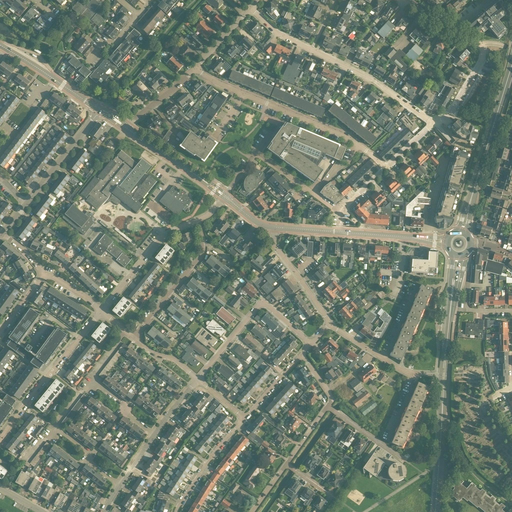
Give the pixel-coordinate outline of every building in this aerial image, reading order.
[(16,0),(10,8),(15,12),(22,4),(18,0),(16,0)] [(25,0),(25,1),(22,4),(15,12),(20,16),(27,8),(25,6),(28,4),(30,2),(28,0),(27,0),(25,0)] [(99,27),(105,20),(97,13),(96,14),(93,12),(100,4),(95,0),(91,0),(86,6),(84,5),(83,6),(78,2),(72,9),(80,16),(81,15),(92,24),(94,22),(99,27)] [(175,4),(169,0),(167,0),(166,1),(165,0),(163,0),(162,1),(164,3),(170,9),(172,10),(174,7),(173,6),(175,4)] [(204,0),(211,6),(213,4),(217,9),(223,3),(220,0),(204,0)] [(372,10),(375,12),(373,15),(375,16),(372,19),(374,21),(379,17),(376,15),(378,14),(383,5),(381,3),(381,2),(378,0),(377,1),(372,10)] [(434,7),(434,8),(438,2),(437,1),(437,0),(428,0),(427,2),(432,6),(431,6),(434,8),(434,7)] [(446,14),(461,2),(463,0),(458,0),(453,5),(451,3),(443,10),(446,14)] [(501,0),(494,0),(465,25),(470,31),(474,27),(478,33),(481,31),(483,33),(489,28),(498,40),(502,37),(500,35),(506,30),(498,21),(506,14),(503,3),(501,0)] [(308,9),(311,11),(322,16),(323,10),(317,7),(319,5),(312,1),(308,9)] [(340,5),(353,12),(355,8),(355,7),(357,4),(350,1),(349,4),(343,1),(340,5)] [(461,2),(446,14),(450,19),(456,13),(455,11),(460,7),(464,5),(461,2)] [(169,10),(170,9),(164,3),(162,6),(160,4),(157,6),(167,15),(170,12),(169,10)] [(277,17),(273,11),(276,8),(270,3),(265,9),(268,11),(266,13),(274,21),(277,17)] [(207,5),(203,9),(208,14),(212,10),(207,5)] [(351,17),(353,12),(340,5),(338,11),(344,14),(343,16),(349,20),(351,17)] [(117,15),(126,23),(130,19),(124,14),(128,10),(123,6),(119,11),(120,11),(117,15)] [(36,22),(42,15),(32,7),(23,18),(28,22),(31,18),(36,22)] [(386,21),(393,11),(392,10),(390,9),(387,7),(383,14),(382,14),(380,17),(386,21)] [(158,9),(154,14),(162,22),(167,16),(158,9)] [(311,11),(308,9),(304,17),(311,20),(312,17),(318,20),(322,16),(311,11)] [(224,21),(214,12),(212,15),(213,16),(210,19),(211,20),(209,22),(213,26),(215,24),(219,27),(224,21)] [(282,22),(284,23),(283,26),(290,30),(293,23),(289,21),(291,14),(287,12),(282,22)] [(158,26),(162,22),(154,14),(149,19),(158,26)] [(42,15),(36,22),(32,26),(38,31),(41,27),(46,31),(52,24),(42,15)] [(123,27),(126,23),(117,15),(113,19),(113,18),(111,20),(117,26),(119,24),(123,27)] [(335,16),(332,21),(342,26),(343,23),(347,24),(349,20),(343,16),(341,19),(335,16)] [(399,22),(396,21),(393,25),(388,21),(378,31),(377,33),(383,39),(396,25),(400,28),(402,25),(405,28),(409,22),(402,17),(399,22)] [(158,26),(149,19),(145,24),(154,31),(158,26)] [(108,30),(115,36),(119,32),(115,28),(117,26),(111,20),(109,23),(112,26),(108,30)] [(214,32),(203,21),(196,28),(207,39),(214,32)] [(298,35),(303,38),(308,28),(303,26),(304,22),(301,21),(298,28),(301,29),(298,35)] [(342,26),(332,21),(330,26),(336,29),(335,32),(342,35),(343,32),(340,31),(342,26)] [(264,32),(260,28),(261,27),(257,23),(256,24),(254,22),(249,27),(251,30),(249,31),(253,35),(254,33),(256,35),(259,32),(262,34),(264,32)] [(149,36),(154,31),(145,24),(141,29),(149,36)] [(308,28),(303,38),(308,40),(311,34),(314,35),(317,29),(312,26),(310,29),(308,28)] [(415,41),(423,33),(417,27),(409,36),(415,41)] [(125,39),(135,48),(136,49),(140,44),(136,40),(140,35),(133,29),(125,39)] [(112,39),(115,36),(108,30),(107,32),(106,31),(104,33),(102,31),(100,33),(106,38),(108,36),(112,39)] [(321,47),(326,50),(331,39),(326,37),(327,34),(324,32),(321,39),(324,40),(321,47)] [(379,39),(371,32),(365,39),(369,42),(371,39),(375,43),(379,39)] [(424,45),(420,49),(423,51),(430,43),(427,40),(429,38),(423,33),(415,41),(418,44),(420,41),(424,45)] [(186,37),(184,40),(189,45),(192,43),(198,48),(199,47),(199,48),(203,45),(202,44),(203,43),(194,35),(190,40),(186,37)] [(81,36),(77,41),(85,49),(89,44),(84,39),(81,37),(81,36)] [(272,39),(269,36),(264,42),(266,45),(272,39)] [(181,37),(178,40),(183,46),(186,42),(181,37)] [(339,47),(343,42),(344,40),(338,37),(337,39),(336,38),(333,41),(331,39),(326,50),(331,52),(333,47),(334,47),(335,46),(338,47),(339,47)] [(347,37),(344,40),(343,42),(347,45),(351,40),(347,37)] [(135,48),(125,39),(123,42),(121,44),(130,52),(131,50),(132,51),(135,48)] [(433,52),(435,54),(438,55),(441,50),(442,50),(446,43),(439,39),(435,46),(436,47),(433,52)] [(244,45),(243,45),(249,51),(250,49),(252,52),(256,48),(253,45),(255,44),(251,41),(251,42),(249,40),(246,42),(245,42),(244,44),(244,45)] [(85,49),(77,41),(72,46),(81,54),(85,49)] [(130,52),(121,44),(119,46),(117,49),(127,58),(129,55),(128,53),(130,52)] [(423,51),(420,49),(415,44),(411,49),(419,56),(423,51)] [(193,52),(185,45),(178,53),(184,59),(189,54),(190,55),(193,52)] [(226,52),(230,56),(232,58),(237,53),(239,51),(237,49),(233,45),(226,52)] [(267,45),(265,48),(263,49),(268,54),(273,49),(267,45)] [(280,54),(284,48),(277,45),(274,51),(280,54)] [(347,55),(350,48),(346,46),(344,50),(341,48),(338,53),(346,57),(347,57),(348,55),(347,55)] [(458,57),(462,61),(469,54),(462,47),(455,54),(451,51),(447,55),(450,58),(451,56),(456,60),(458,57)] [(246,53),(246,52),(242,49),(242,48),(239,51),(237,53),(242,57),(246,53)] [(290,51),(284,48),(280,54),(279,57),(279,56),(276,62),(279,64),(282,59),(287,61),(289,58),(287,57),(290,51)] [(384,54),(390,59),(396,53),(390,48),(384,54)] [(117,49),(112,54),(121,61),(122,59),(124,61),(127,58),(117,49)] [(361,64),(364,57),(366,53),(359,49),(353,61),(361,64)] [(389,60),(400,71),(403,73),(408,68),(407,67),(400,61),(404,57),(397,51),(396,53),(390,59),(389,60)] [(112,54),(108,59),(117,67),(118,67),(121,64),(119,63),(121,61),(112,54)] [(71,74),(75,70),(81,63),(71,55),(65,61),(70,66),(66,70),(71,74)] [(297,77),(300,71),(297,70),(303,58),(297,55),(289,70),(292,71),(290,75),(284,72),(281,79),(293,85),(297,77)] [(183,66),(172,56),(166,63),(176,73),(183,66)] [(367,58),(364,57),(361,64),(368,68),(371,62),(368,61),(370,57),(367,56),(367,58)] [(412,62),(405,56),(401,61),(407,67),(412,62)] [(463,62),(462,61),(458,57),(456,60),(454,62),(452,64),(455,67),(460,68),(462,66),(460,65),(463,62)] [(98,67),(105,73),(109,69),(113,72),(117,67),(108,59),(106,58),(98,67)] [(227,72),(231,67),(225,61),(222,64),(219,61),(212,68),(214,70),(215,71),(218,73),(222,70),(219,68),(221,66),(227,72)] [(304,72),(307,74),(308,74),(309,71),(311,72),(315,64),(309,61),(304,72)] [(81,63),(75,70),(80,74),(74,80),(79,85),(91,72),(81,63)] [(390,70),(392,71),(392,72),(390,75),(387,79),(388,80),(387,81),(393,86),(396,82),(395,82),(397,79),(393,77),(396,74),(394,73),(397,68),(394,65),(390,70)] [(8,66),(3,73),(6,75),(5,78),(7,79),(9,77),(14,70),(8,66)] [(109,77),(105,73),(98,67),(89,77),(96,83),(100,78),(105,82),(109,77)] [(374,71),(383,76),(386,72),(377,67),(374,71)] [(153,79),(159,85),(164,80),(160,76),(162,74),(157,68),(153,71),(157,75),(153,79)] [(319,83),(322,78),(327,80),(328,78),(331,72),(324,68),(321,74),(318,72),(314,80),(317,82),(319,83)] [(460,73),(455,70),(449,81),(457,86),(461,80),(457,78),(460,73)] [(234,82),(237,73),(232,71),(229,79),(229,80),(234,82)] [(328,78),(327,80),(322,89),(327,92),(331,85),(329,84),(331,79),(335,81),(338,75),(331,72),(328,78)] [(239,83),(242,75),(237,73),(234,82),(238,83),(239,83)] [(20,84),(24,78),(19,74),(16,77),(14,75),(9,81),(12,84),(14,80),(20,84)] [(159,85),(153,79),(149,83),(141,75),(138,78),(148,88),(150,86),(154,90),(159,85)] [(244,86),(247,77),(242,75),(239,83),(239,84),(244,86)] [(249,88),(252,79),(247,77),(244,86),(248,88),(248,87),(249,88)] [(30,82),(24,78),(20,84),(25,88),(22,91),(25,93),(30,87),(27,85),(30,82)] [(252,79),(249,88),(254,90),(257,81),(252,79)] [(407,93),(411,87),(414,82),(412,80),(410,82),(406,83),(401,90),(407,93)] [(151,93),(139,81),(132,88),(143,100),(151,93)] [(205,91),(207,87),(203,85),(202,86),(201,84),(202,83),(200,81),(199,82),(198,82),(197,82),(195,83),(196,84),(192,88),(196,92),(198,90),(202,94),(205,91)] [(259,92),(262,83),(257,81),(254,90),(258,92),(259,92)] [(347,90),(346,92),(353,99),(357,95),(352,91),(353,89),(357,90),(358,91),(361,85),(356,82),(356,84),(352,82),(349,87),(350,87),(348,90),(347,90)] [(444,96),(449,99),(454,90),(449,88),(450,85),(444,82),(441,88),(444,90),(442,95),(444,96)] [(264,94),(267,85),(262,83),(259,92),(264,94)] [(267,85),(264,94),(268,96),(269,96),(272,87),(267,85)] [(425,89),(421,86),(416,93),(420,96),(425,89)] [(411,87),(407,93),(408,95),(407,96),(412,99),(415,95),(414,94),(416,91),(411,87)] [(271,97),(276,99),(279,90),(274,88),(271,97)] [(429,100),(431,96),(427,94),(430,90),(427,88),(422,95),(424,97),(420,103),(422,104),(421,105),(422,106),(424,108),(425,107),(430,100),(429,100)] [(280,101),(281,101),(284,92),(279,90),(276,99),(280,101)] [(217,92),(213,97),(223,104),(226,100),(226,99),(217,92)] [(281,102),(286,103),(289,95),(284,92),(281,101),(281,102)] [(374,103),(378,98),(372,92),(367,97),(371,101),(369,103),(372,105),(374,103)] [(55,104),(60,97),(54,93),(51,97),(49,95),(40,107),(43,109),(49,100),(55,104)] [(177,100),(181,105),(180,105),(182,107),(186,104),(184,102),(186,100),(189,104),(194,100),(189,94),(187,96),(185,94),(177,100)] [(326,94),(323,100),(326,101),(327,102),(331,98),(326,94)] [(290,105),(291,105),(294,97),(289,95),(286,103),(290,105)] [(14,107),(18,102),(19,100),(13,96),(12,97),(8,102),(14,107)] [(449,99),(444,96),(441,101),(439,100),(435,98),(431,104),(437,108),(439,105),(444,108),(449,99)] [(60,97),(55,104),(60,108),(56,113),(53,117),(56,119),(59,115),(64,108),(62,106),(65,101),(60,97)] [(223,104),(213,97),(215,98),(212,102),(210,101),(220,108),(220,107),(220,108),(223,104)] [(291,106),(296,108),(299,99),(294,97),(291,105),(291,106)] [(121,109),(122,108),(123,108),(125,106),(117,99),(115,101),(116,102),(114,104),(121,109)] [(300,109),(301,109),(304,101),(299,99),(296,108),(300,109)] [(219,108),(220,108),(210,101),(207,106),(217,113),(220,109),(219,108)] [(301,110),(306,112),(309,103),(304,101),(301,109),(301,110)] [(11,112),(14,107),(8,102),(4,107),(11,112)] [(168,114),(171,117),(174,114),(172,111),(177,108),(173,103),(165,110),(167,112),(166,113),(167,114),(168,114)] [(310,113),(311,114),(314,105),(309,103),(306,112),(310,114),(310,113)] [(332,115),(338,108),(334,104),(328,111),(329,112),(332,115)] [(386,114),(391,109),(385,104),(381,109),(384,112),(376,121),(378,124),(382,120),(382,119),(386,114)] [(66,111),(71,115),(76,109),(70,105),(67,110),(64,108),(59,115),(61,118),(66,111)] [(311,114),(316,116),(319,107),(314,105),(311,114)] [(209,107),(206,111),(213,117),(214,116),(217,113),(207,106),(209,107)] [(11,112),(4,107),(1,112),(7,117),(11,112)] [(319,107),(316,116),(320,118),(321,118),(324,109),(319,107)] [(365,113),(368,115),(370,114),(374,109),(371,107),(367,111),(365,113)] [(35,113),(41,118),(45,113),(39,108),(35,113)] [(337,118),(343,111),(338,108),(332,115),(336,118),(337,118)] [(76,109),(71,115),(69,118),(77,124),(82,118),(79,116),(81,113),(76,109)] [(386,114),(382,119),(385,121),(389,116),(392,119),(396,114),(391,109),(386,114)] [(213,117),(206,111),(204,110),(201,114),(203,116),(210,121),(213,117)] [(341,122),(347,114),(343,111),(337,118),(337,119),(341,122)] [(35,113),(31,118),(37,123),(41,118),(35,113)] [(345,125),(351,118),(347,114),(341,122),(344,125),(345,125)] [(411,132),(417,127),(413,122),(412,123),(405,115),(404,117),(402,115),(398,119),(407,128),(411,132)] [(148,122),(146,125),(149,130),(152,128),(158,125),(157,124),(161,121),(158,116),(154,119),(153,118),(148,122)] [(210,121),(203,116),(200,120),(198,119),(207,126),(208,125),(210,121)] [(27,123),(34,128),(37,123),(31,118),(27,123)] [(180,122),(182,124),(181,125),(189,130),(193,126),(183,118),(180,122)] [(349,129),(355,121),(351,118),(345,125),(345,126),(349,129)] [(207,126),(198,119),(194,123),(204,130),(207,126)] [(353,132),(359,125),(355,121),(349,129),(353,132),(353,131),(353,132)] [(447,228),(447,226),(449,226),(450,224),(452,222),(452,219),(451,219),(452,216),(455,216),(475,142),(474,142),(475,140),(476,140),(477,137),(477,134),(477,132),(473,130),(474,128),(469,127),(470,126),(470,125),(469,124),(468,124),(467,125),(467,126),(466,125),(467,125),(464,122),(462,124),(459,121),(457,122),(454,123),(453,125),(451,123),(444,130),(455,141),(451,145),(454,148),(453,151),(454,152),(437,214),(435,214),(436,217),(435,217),(435,220),(436,223),(437,223),(437,226),(438,226),(438,228),(447,228)] [(395,125),(390,122),(384,129),(389,133),(395,125)] [(27,123),(23,128),(30,133),(34,128),(27,123)] [(285,123),(282,127),(266,149),(314,183),(323,171),(317,166),(325,155),(340,161),(346,148),(291,125),(285,123)] [(97,139),(100,136),(105,129),(98,124),(94,129),(90,134),(93,136),(92,138),(93,139),(91,141),(88,145),(90,146),(87,150),(100,160),(106,153),(96,145),(99,141),(97,139)] [(357,135),(364,128),(359,125),(353,132),(354,132),(357,135)] [(400,131),(408,140),(412,136),(403,126),(401,128),(402,129),(400,131)] [(20,133),(26,138),(30,133),(23,128),(20,133)] [(362,139),(368,131),(364,128),(357,135),(361,138),(362,139)] [(164,137),(154,130),(151,134),(161,141),(164,137)] [(408,140),(400,131),(399,130),(397,132),(398,133),(395,135),(404,144),(408,140)] [(60,134),(58,137),(63,141),(67,136),(60,131),(58,133),(60,134)] [(368,131),(362,139),(366,142),(372,135),(368,131)] [(203,138),(202,139),(198,136),(197,138),(190,132),(180,147),(194,157),(195,156),(204,162),(216,144),(205,135),(203,138)] [(20,133),(16,138),(22,143),(26,138),(20,133)] [(404,144),(395,135),(394,134),(392,136),(393,137),(391,140),(399,148),(404,144)] [(372,135),(366,142),(370,145),(370,146),(376,138),(372,135)] [(63,141),(58,137),(54,141),(60,146),(63,141)] [(441,142),(437,137),(425,148),(431,154),(436,148),(435,147),(441,142)] [(12,143),(18,148),(22,143),(16,138),(12,143)] [(399,148),(391,140),(390,138),(388,140),(391,143),(388,145),(395,153),(399,148)] [(54,141),(50,146),(56,151),(60,146),(54,141)] [(12,143),(8,148),(15,153),(18,148),(12,143)] [(395,153),(388,145),(385,143),(383,144),(386,147),(384,150),(391,157),(395,153)] [(56,151),(50,146),(46,151),(52,156),(56,151)] [(391,157),(384,150),(381,147),(379,149),(382,152),(378,155),(385,162),(391,157)] [(4,153),(11,158),(15,153),(8,148),(4,153)] [(82,149),(79,153),(85,158),(89,154),(82,149)] [(509,151),(506,150),(502,149),(499,159),(508,161),(511,162),(511,161),(508,160),(510,153),(509,153),(509,151)] [(422,150),(420,151),(419,151),(416,153),(424,162),(428,158),(425,154),(425,153),(422,150)] [(46,151),(42,156),(48,161),(52,156),(46,151)] [(97,210),(107,198),(117,206),(121,201),(137,213),(136,214),(137,214),(142,207),(141,206),(145,200),(143,198),(156,182),(149,176),(133,195),(129,192),(149,167),(141,160),(138,165),(121,151),(113,161),(111,160),(97,177),(98,178),(97,179),(95,177),(80,194),(87,199),(86,201),(97,210)] [(4,153),(1,158),(7,163),(11,158),(4,153)] [(79,153),(75,158),(82,163),(85,158),(79,153)] [(427,165),(424,162),(416,153),(413,156),(419,162),(417,163),(420,165),(417,168),(423,175),(424,175),(427,172),(421,165),(422,164),(425,167),(427,165)] [(48,161),(42,156),(39,161),(44,165),(48,161)] [(439,164),(438,163),(432,156),(429,159),(436,166),(439,164)] [(75,158),(72,162),(78,167),(82,163),(75,158)] [(37,163),(35,166),(41,170),(44,165),(39,161),(38,161),(37,160),(35,162),(37,163)] [(368,169),(372,172),(376,168),(369,161),(365,164),(367,167),(368,166),(369,168),(368,169)] [(78,167),(72,162),(68,166),(75,172),(78,167)] [(364,173),(367,176),(372,172),(368,169),(369,168),(368,166),(367,167),(365,164),(361,168),(363,170),(365,172),(364,173)] [(423,175),(417,168),(414,171),(412,168),(410,170),(405,164),(402,167),(410,175),(413,173),(415,175),(416,174),(420,177),(423,175)] [(31,170),(37,175),(41,170),(35,166),(31,170)] [(412,177),(410,175),(402,167),(399,170),(404,175),(403,176),(407,181),(412,177)] [(250,175),(249,175),(248,176),(246,177),(245,179),(245,180),(244,181),(244,182),(244,183),(244,185),(239,192),(246,196),(254,188),(255,189),(260,184),(259,184),(267,176),(256,168),(251,175),(250,175)] [(360,177),(363,181),(367,176),(364,173),(365,172),(363,170),(361,168),(357,173),(359,175),(360,176),(360,177)] [(33,180),(27,175),(24,173),(25,173),(20,169),(18,172),(25,178),(23,180),(26,182),(24,185),(27,187),(33,180)] [(31,170),(27,175),(33,180),(37,175),(31,170)] [(64,172),(60,177),(67,182),(68,181),(74,186),(77,183),(70,178),(64,172)] [(268,180),(272,184),(279,177),(275,173),(268,180)] [(358,185),(363,181),(360,177),(360,176),(359,175),(357,173),(352,177),(354,179),(355,179),(356,180),(355,181),(358,185)] [(511,177),(505,175),(503,180),(506,180),(506,183),(511,184),(511,177)] [(60,177),(57,181),(64,186),(67,182),(60,177)] [(283,181),(279,177),(272,184),(276,188),(283,181)] [(354,189),(358,185),(355,181),(356,180),(355,179),(354,179),(352,177),(347,182),(354,189)] [(391,178),(388,181),(397,190),(399,187),(398,187),(400,185),(397,182),(396,183),(391,178)] [(57,181),(53,186),(60,191),(64,186),(57,181)] [(276,188),(280,192),(287,185),(283,181),(276,188)] [(389,190),(391,193),(393,191),(394,192),(397,190),(388,181),(385,183),(390,189),(389,190)] [(335,204),(343,197),(338,191),(330,183),(326,185),(324,187),(320,193),(335,204)] [(346,184),(342,187),(347,193),(351,189),(346,184)] [(280,192),(284,196),(291,189),(287,185),(280,192)] [(60,191),(53,186),(50,190),(57,195),(60,191)] [(177,216),(183,210),(185,211),(186,210),(188,207),(190,204),(191,201),(190,200),(184,195),(185,194),(183,193),(182,194),(173,186),(167,193),(159,202),(167,208),(166,209),(170,211),(177,216)] [(347,193),(342,187),(338,191),(343,197),(347,193)] [(424,190),(410,202),(406,206),(406,211),(412,211),(412,208),(418,204),(430,205),(430,199),(424,197),(425,190),(424,190)] [(381,202),(385,198),(386,198),(385,198),(388,196),(384,191),(380,195),(376,191),(373,194),(381,202)] [(491,197),(501,200),(508,202),(509,199),(502,197),(502,195),(492,193),(490,192),(488,196),(491,197)] [(388,196),(393,200),(393,201),(397,198),(391,193),(388,196)] [(377,206),(381,202),(373,194),(370,197),(376,202),(374,203),(377,206)] [(46,195),(43,199),(49,205),(53,200),(46,195)] [(257,207),(264,201),(259,196),(253,202),(257,207)] [(372,204),(365,197),(352,210),(352,212),(357,216),(359,216),(360,217),(366,212),(363,209),(365,207),(366,209),(372,204)] [(2,206),(8,211),(12,206),(6,202),(1,198),(0,198),(0,200),(4,204),(2,206)] [(43,199),(39,204),(46,209),(49,205),(43,199)] [(507,204),(508,202),(501,200),(499,207),(507,209),(509,204),(507,204)] [(264,201),(257,207),(261,212),(268,206),(264,201)] [(313,203),(312,204),(314,206),(322,215),(326,212),(317,203),(316,204),(315,202),(314,203),(313,203)] [(68,222),(84,235),(97,220),(95,218),(87,211),(85,215),(76,207),(77,205),(74,203),(72,204),(71,206),(64,214),(65,215),(62,218),(68,222)] [(293,204),(290,204),(285,203),(285,212),(285,217),(292,218),(293,213),(293,211),(293,204)] [(39,204),(36,208),(43,213),(46,209),(39,204)] [(314,206),(312,204),(310,206),(312,208),(309,211),(311,211),(319,218),(322,215),(314,206)] [(367,211),(366,212),(360,217),(360,218),(359,219),(362,223),(362,222),(363,223),(370,216),(370,215),(371,215),(374,207),(372,206),(367,211)] [(495,214),(497,214),(504,216),(505,214),(506,215),(507,210),(497,207),(494,206),(494,208),(496,208),(495,214)] [(370,216),(363,223),(365,225),(367,225),(373,226),(373,224),(374,224),(374,220),(375,209),(375,208),(374,207),(371,215),(370,215),(370,216)] [(43,213),(36,208),(33,213),(34,214),(32,216),(38,221),(40,222),(42,220),(39,218),(43,213)] [(381,215),(380,224),(382,224),(383,225),(384,226),(385,226),(386,226),(387,225),(388,225),(388,223),(390,223),(391,209),(381,208),(381,215)] [(317,220),(319,218),(311,211),(309,211),(308,211),(307,219),(317,220)] [(399,226),(402,226),(403,218),(402,218),(403,213),(393,213),(392,217),(396,217),(395,225),(396,225),(397,226),(398,226),(399,226)] [(504,216),(497,214),(495,221),(503,223),(505,219),(503,218),(504,216)] [(29,217),(25,222),(32,227),(36,223),(29,217)] [(219,226),(215,223),(211,229),(217,234),(220,230),(223,233),(228,226),(223,221),(219,226)] [(25,222),(22,226),(29,231),(32,227),(25,222)] [(493,229),(500,231),(501,229),(502,229),(503,224),(495,222),(493,229)] [(19,231),(25,236),(29,231),(22,226),(19,231)] [(224,243),(223,242),(225,240),(226,241),(230,237),(234,240),(239,235),(233,230),(229,234),(227,232),(223,238),(219,242),(218,243),(222,246),(224,243)] [(491,233),(482,230),(481,234),(478,233),(477,236),(480,237),(480,235),(489,238),(488,239),(491,240),(492,236),(491,236),(491,233)] [(27,237),(25,236),(19,231),(15,235),(22,240),(23,238),(25,240),(27,237)] [(192,240),(189,233),(181,236),(184,243),(192,240)] [(105,234),(98,243),(93,249),(101,256),(106,250),(117,259),(116,260),(125,268),(132,259),(112,243),(113,241),(105,234)] [(30,248),(37,251),(41,242),(34,239),(30,248)] [(243,246),(239,243),(234,249),(240,254),(243,250),(246,252),(252,245),(247,241),(243,246)] [(302,244),(300,241),(289,250),(297,259),(304,254),(305,255),(307,255),(306,258),(312,258),(313,242),(307,242),(307,244),(302,244)] [(6,252),(10,247),(4,242),(0,246),(0,251),(0,252),(0,253),(3,255),(6,252)] [(41,242),(37,251),(43,253),(46,248),(47,245),(41,242)] [(319,256),(319,253),(324,253),(324,243),(317,243),(317,249),(314,249),(313,255),(319,256)] [(330,254),(334,254),(334,257),(340,257),(340,250),(337,250),(337,244),(330,244),(330,254)] [(351,250),(351,245),(343,244),(343,249),(342,254),(351,255),(351,251),(351,250)] [(367,263),(368,253),(365,253),(365,246),(358,245),(357,254),(358,254),(358,257),(364,258),(363,262),(367,263)] [(171,259),(169,258),(173,252),(166,246),(161,253),(168,258),(170,260),(171,259)] [(15,251),(10,247),(6,252),(11,256),(15,251)] [(53,250),(46,248),(43,253),(50,256),(53,250)] [(54,255),(60,260),(64,256),(65,254),(59,249),(54,255)] [(422,258),(421,259),(420,259),(419,258),(414,258),(411,258),(410,260),(410,266),(410,273),(419,274),(419,275),(422,275),(437,276),(437,268),(436,268),(438,251),(436,251),(436,250),(429,249),(429,251),(426,251),(425,255),(424,256),(423,256),(422,256),(422,257),(422,258)] [(485,272),(485,271),(487,262),(488,260),(489,252),(478,250),(478,251),(477,250),(477,252),(476,255),(477,255),(477,265),(472,265),(472,271),(471,283),(483,284),(484,272),(485,272)] [(21,256),(15,251),(11,256),(17,261),(20,259),(21,259),(20,257),(21,256)] [(168,258),(161,253),(156,259),(163,265),(168,258)] [(501,276),(503,269),(504,265),(501,264),(504,255),(495,253),(493,261),(488,260),(487,262),(485,271),(501,276)] [(64,256),(60,260),(67,265),(70,261),(64,256)] [(218,261),(220,258),(217,256),(215,259),(212,256),(206,263),(212,268),(218,261)] [(252,259),(249,263),(260,273),(263,269),(264,270),(274,261),(270,257),(266,261),(260,256),(255,262),(252,259)] [(24,266),(20,259),(17,261),(15,263),(19,269),(24,266)] [(511,271),(511,269),(511,260),(511,262),(508,260),(504,265),(503,269),(506,270),(508,268),(511,271)] [(222,264),(218,261),(212,268),(219,273),(224,266),(226,264),(224,261),(222,264)] [(324,266),(322,263),(315,270),(317,272),(312,276),(317,282),(325,276),(322,273),(323,272),(323,269),(322,268),(324,266)] [(69,268),(74,273),(78,269),(73,264),(69,268)] [(155,264),(151,270),(156,274),(160,268),(155,264)] [(261,279),(263,281),(265,279),(267,282),(261,288),(267,295),(274,289),(272,286),(284,274),(286,272),(279,264),(277,266),(276,266),(263,277),(261,279)] [(19,269),(22,275),(27,272),(28,272),(24,266),(19,269)] [(224,266),(219,273),(225,278),(232,269),(230,267),(228,269),(224,266)] [(74,273),(79,278),(83,273),(78,269),(74,273)] [(156,274),(151,270),(146,275),(151,279),(156,274)] [(243,278),(247,275),(243,270),(239,273),(243,278)] [(29,275),(27,272),(22,275),(21,276),(24,282),(27,281),(32,279),(30,275),(29,275)] [(83,273),(79,278),(84,283),(89,278),(90,277),(85,272),(83,273)] [(142,281),(148,285),(150,283),(149,282),(151,279),(146,275),(142,281)] [(89,279),(89,278),(84,283),(89,288),(94,283),(95,282),(90,277),(89,279)] [(199,284),(201,282),(198,279),(196,282),(193,279),(189,283),(187,281),(178,292),(181,295),(188,286),(193,291),(199,284)] [(289,298),(294,294),(293,292),(296,290),(288,280),(271,294),(277,302),(285,295),(284,294),(287,291),(290,295),(288,296),(289,298)] [(322,292),(326,297),(341,284),(338,280),(329,287),(328,286),(322,292)] [(22,288),(13,281),(9,284),(19,291),(22,288)] [(142,290),(147,285),(148,285),(142,281),(137,286),(142,290)] [(341,284),(326,297),(330,302),(337,296),(336,295),(339,292),(342,290),(347,285),(344,281),(341,284)] [(89,288),(95,293),(99,288),(94,283),(89,288)] [(252,287),(247,283),(242,290),(252,298),(257,292),(251,288),(252,287)] [(202,287),(199,284),(193,291),(199,296),(205,289),(207,287),(205,284),(202,287)] [(417,293),(428,298),(432,289),(421,284),(417,293)] [(133,291),(138,295),(142,290),(137,286),(133,291)] [(234,290),(229,286),(225,290),(231,294),(234,290)] [(7,292),(15,297),(18,293),(10,287),(7,292)] [(44,295),(45,295),(48,291),(41,287),(39,292),(44,295)] [(48,291),(45,295),(45,297),(44,296),(43,299),(46,301),(48,298),(49,300),(55,291),(50,288),(48,291)] [(104,293),(99,288),(95,293),(100,298),(104,293)] [(339,294),(343,299),(350,293),(346,288),(339,294)] [(209,292),(205,289),(199,296),(203,299),(202,299),(206,302),(207,300),(210,296),(212,298),(215,293),(211,290),(209,292)] [(478,301),(480,301),(482,301),(482,293),(481,293),(482,290),(482,289),(476,289),(476,291),(474,291),(474,299),(473,299),(472,303),(473,303),(478,303),(478,301)] [(39,302),(44,295),(39,292),(38,291),(31,301),(41,308),(43,304),(39,302)] [(55,291),(49,300),(54,303),(59,294),(55,291)] [(133,301),(138,295),(133,291),(128,297),(133,301)] [(4,296),(12,302),(15,297),(7,292),(4,296)] [(387,292),(380,298),(382,300),(391,292),(387,292)] [(410,308),(421,313),(428,298),(417,293),(410,308)] [(59,294),(54,303),(52,306),(56,309),(58,305),(64,297),(59,294)] [(243,299),(238,294),(230,304),(236,308),(240,303),(245,307),(248,303),(243,299)] [(292,299),(295,304),(302,300),(298,295),(296,296),(294,294),(289,298),(283,302),(285,304),(292,299)] [(1,300),(9,306),(12,302),(4,296),(1,300)] [(68,300),(64,297),(58,305),(63,308),(68,300)] [(358,297),(349,304),(348,303),(339,311),(343,316),(361,301),(358,297)] [(113,311),(115,313),(120,317),(131,304),(124,298),(113,311)] [(223,308),(225,305),(225,304),(217,298),(215,301),(223,308)] [(179,308),(181,306),(181,305),(183,303),(179,299),(177,302),(178,303),(176,306),(173,303),(167,310),(170,312),(168,314),(171,317),(173,315),(179,308)] [(9,306),(1,300),(0,300),(0,306),(5,311),(9,306)] [(63,308),(68,311),(73,303),(68,300),(63,308)] [(295,304),(299,309),(305,305),(302,300),(295,304)] [(360,309),(365,305),(361,301),(343,316),(347,321),(354,316),(353,315),(356,312),(358,310),(359,309),(360,309)] [(78,306),(73,303),(68,311),(72,314),(78,306)] [(299,309),(302,314),(308,310),(305,305),(299,309)] [(72,314),(77,317),(82,308),(78,306),(72,314)] [(19,343),(39,315),(30,308),(30,309),(8,338),(11,340),(7,346),(39,370),(43,364),(45,365),(66,336),(66,335),(57,328),(37,356),(30,351),(32,348),(28,345),(26,348),(19,343)] [(88,312),(82,308),(77,317),(81,320),(85,315),(87,316),(88,312)] [(183,311),(179,308),(173,315),(180,320),(185,313),(188,311),(185,308),(183,311)] [(235,319),(222,308),(216,314),(225,321),(226,320),(231,324),(235,319)] [(403,324),(415,329),(421,313),(410,308),(403,324)] [(302,314),(299,316),(301,319),(302,321),(305,319),(306,319),(312,315),(308,310),(302,314)] [(365,336),(369,330),(371,328),(368,325),(375,316),(369,311),(364,316),(367,318),(362,324),(364,326),(360,332),(365,336)] [(369,330),(365,336),(369,341),(370,340),(375,334),(379,338),(391,318),(384,311),(379,317),(384,322),(380,329),(377,327),(373,332),(369,330)] [(185,313),(180,320),(186,325),(194,316),(191,314),(189,316),(185,313)] [(273,330),(279,324),(267,314),(262,319),(267,323),(266,324),(273,330)] [(483,330),(484,330),(484,320),(478,319),(478,324),(466,323),(465,335),(478,336),(478,338),(482,339),(483,330)] [(212,320),(210,322),(209,322),(207,322),(206,323),(206,325),(207,326),(206,328),(213,334),(214,331),(220,336),(221,336),(222,336),(224,333),(223,333),(225,331),(212,320)] [(499,329),(508,329),(508,323),(495,323),(495,321),(490,321),(490,320),(487,320),(487,328),(490,328),(490,326),(499,326),(499,329)] [(110,330),(103,324),(92,337),(99,343),(110,330)] [(396,340),(408,345),(415,329),(403,324),(396,340)] [(267,334),(265,332),(256,325),(251,331),(262,340),(266,335),(267,334)] [(273,330),(270,333),(276,338),(284,329),(280,326),(275,331),(273,330)] [(159,332),(160,332),(162,330),(159,327),(157,330),(153,327),(148,334),(154,339),(159,332)] [(216,341),(201,328),(194,337),(196,339),(205,346),(208,342),(213,345),(216,341)] [(266,335),(268,336),(267,336),(273,341),(276,338),(270,333),(266,330),(265,332),(267,334),(266,335)] [(163,335),(160,332),(159,332),(154,339),(160,344),(166,337),(168,335),(165,332),(163,335)] [(259,344),(248,335),(243,340),(246,343),(254,350),(259,344)] [(291,339),(287,344),(292,349),(297,344),(294,342),(296,340),(291,336),(289,338),(291,339)] [(169,340),(166,337),(160,344),(167,349),(174,340),(171,338),(169,340)] [(330,339),(326,344),(320,349),(323,353),(327,349),(327,348),(329,346),(331,348),(329,351),(332,354),(338,347),(330,339)] [(408,345),(396,340),(389,356),(401,361),(408,345)] [(184,345),(187,347),(192,352),(194,349),(203,357),(208,351),(195,341),(191,346),(189,345),(186,342),(184,345)] [(285,342),(281,347),(288,353),(292,349),(287,344),(285,342)] [(86,348),(91,352),(96,347),(91,343),(86,348)] [(256,361),(259,358),(253,354),(249,349),(247,351),(239,345),(234,350),(246,360),(250,356),(256,361)] [(190,354),(192,352),(187,347),(185,350),(187,352),(182,359),(187,363),(188,361),(192,365),(193,364),(196,366),(199,362),(190,354)] [(281,347),(277,351),(284,357),(288,353),(281,347)] [(5,348),(1,353),(9,359),(13,354),(5,348)] [(92,353),(91,352),(86,348),(82,354),(87,358),(89,355),(90,356),(92,353)] [(126,364),(134,353),(129,349),(127,351),(124,356),(127,358),(120,366),(123,368),(126,364)] [(256,350),(253,354),(259,358),(260,356),(262,354),(256,350)] [(355,365),(357,363),(360,360),(356,358),(357,356),(349,352),(346,350),(345,351),(344,351),(339,359),(345,362),(347,358),(353,362),(353,363),(355,365)] [(275,357),(280,362),(284,357),(277,351),(273,356),(275,357)] [(9,359),(1,353),(0,354),(0,358),(6,363),(9,359)] [(131,361),(134,363),(139,357),(134,353),(126,364),(128,365),(131,361)] [(328,364),(333,360),(328,353),(323,356),(328,364)] [(82,354),(77,359),(82,363),(87,358),(82,354)] [(235,359),(231,355),(226,360),(236,368),(240,364),(242,365),(244,363),(237,357),(235,359)] [(144,361),(139,357),(134,363),(137,366),(134,370),(136,371),(144,361)] [(276,366),(280,362),(275,357),(273,359),(270,357),(268,359),(271,361),(276,366)] [(73,365),(78,369),(82,363),(77,359),(73,365)] [(360,360),(357,363),(361,367),(365,363),(361,359),(360,360)] [(141,369),(144,371),(149,365),(144,361),(136,371),(138,373),(141,369)] [(73,365),(68,370),(73,374),(78,369),(73,365)] [(154,369),(149,365),(144,371),(147,373),(144,378),(146,379),(154,369)] [(228,379),(230,377),(232,374),(233,373),(227,368),(227,369),(222,365),(218,370),(228,379)] [(364,370),(363,370),(369,378),(370,378),(369,377),(377,372),(371,365),(364,371),(364,370)] [(29,366),(26,371),(34,377),(37,372),(29,366)] [(262,371),(268,376),(272,371),(266,366),(262,371)] [(156,381),(158,383),(167,372),(161,368),(160,370),(157,368),(152,375),(158,379),(156,381)] [(296,373),(300,379),(297,381),(299,385),(303,382),(304,385),(308,382),(304,376),(306,374),(302,369),(296,373)] [(73,374),(68,370),(64,376),(69,380),(73,374)] [(334,373),(331,370),(324,375),(329,381),(334,377),(335,379),(340,376),(337,371),(334,373)] [(363,383),(369,378),(363,370),(357,375),(363,383)] [(26,371),(23,375),(31,381),(34,377),(26,371)] [(103,383),(108,387),(116,376),(119,373),(117,371),(111,379),(108,376),(103,383)] [(263,380),(268,376),(262,371),(258,375),(263,380)] [(172,376),(167,372),(158,383),(160,384),(164,380),(167,382),(172,376)] [(233,375),(232,374),(230,377),(237,383),(238,381),(242,377),(236,372),(233,375)] [(492,377),(492,374),(489,374),(489,377),(492,383),(496,383),(496,381),(501,380),(501,383),(502,383),(502,384),(503,385),(506,385),(506,384),(506,383),(508,383),(508,377),(501,377),(498,377),(496,377),(492,377)] [(27,385),(31,381),(23,375),(19,379),(27,385)] [(229,384),(228,386),(215,375),(212,379),(215,381),(214,383),(219,387),(218,388),(226,394),(232,387),(229,384)] [(263,380),(258,375),(253,380),(259,385),(263,380)] [(118,378),(116,376),(108,387),(113,391),(118,384),(115,382),(118,378)] [(177,379),(172,376),(167,382),(169,384),(166,389),(168,391),(177,379)] [(24,390),(27,385),(19,379),(16,384),(24,390)] [(182,383),(177,379),(168,391),(170,392),(172,390),(176,394),(179,390),(178,388),(182,383)] [(356,379),(349,384),(355,391),(362,386),(356,379)] [(64,386),(57,380),(35,407),(42,412),(64,386)] [(255,390),(259,385),(253,380),(249,385),(255,390)] [(113,391),(118,395),(126,384),(124,382),(121,386),(118,384),(113,391)] [(285,387),(292,393),(296,388),(289,383),(285,387)] [(410,398),(423,403),(429,388),(417,383),(410,398)] [(16,384),(13,388),(21,394),(24,390),(16,384)] [(118,395),(123,399),(128,392),(125,390),(128,385),(126,384),(118,395)] [(251,395),(255,390),(249,385),(245,390),(251,395)] [(285,387),(281,392),(287,397),(292,393),(285,387)] [(18,399),(21,394),(13,388),(10,393),(18,399)] [(363,388),(355,395),(358,398),(352,403),(355,407),(370,396),(366,391),(363,388)] [(0,402),(2,404),(0,406),(0,425),(9,414),(13,408),(12,407),(16,401),(0,389),(0,402)] [(131,394),(128,392),(123,399),(128,403),(136,392),(134,390),(131,394)] [(245,390),(241,394),(247,399),(251,395),(245,390)] [(201,394),(196,400),(204,406),(211,399),(212,397),(207,392),(205,394),(203,397),(201,394)] [(281,392),(277,396),(283,402),(287,397),(281,392)] [(135,402),(140,406),(149,395),(146,393),(143,398),(140,395),(135,402)] [(311,393),(308,398),(303,394),(300,398),(303,401),(307,404),(308,403),(311,406),(317,397),(311,393)] [(247,399),(241,394),(237,399),(242,404),(247,399)] [(151,397),(149,395),(140,406),(145,410),(150,403),(147,401),(151,397)] [(277,396),(273,401),(279,406),(283,402),(277,396)] [(85,411),(87,413),(96,402),(91,398),(86,404),(89,407),(85,411)] [(416,418),(423,403),(410,398),(404,413),(416,418)] [(195,407),(193,409),(200,416),(203,413),(200,411),(204,406),(196,400),(192,404),(195,407)] [(153,405),(150,403),(145,410),(150,414),(159,403),(156,401),(153,405)] [(273,401),(269,405),(275,411),(279,406),(273,401)] [(96,402),(87,413),(90,414),(93,410),(96,412),(101,406),(96,402)] [(161,404),(159,403),(150,414),(155,418),(160,411),(157,409),(161,404)] [(292,412),(294,414),(296,416),(298,413),(303,417),(308,410),(301,406),(300,408),(295,404),(290,410),(292,412)] [(275,411),(269,405),(265,410),(271,416),(275,411)] [(106,410),(101,406),(96,412),(99,414),(95,419),(98,420),(106,410)] [(184,414),(190,419),(192,416),(195,419),(197,416),(199,418),(200,416),(193,409),(191,412),(188,409),(184,414)] [(103,418),(106,420),(111,413),(106,410),(98,420),(100,422),(103,418)] [(116,418),(111,413),(106,420),(109,422),(105,427),(106,429),(108,431),(112,425),(111,424),(116,418)] [(254,422),(258,426),(265,419),(275,428),(277,425),(263,413),(261,416),(260,415),(254,422)] [(409,433),(416,418),(404,413),(397,428),(409,433)] [(32,414),(28,420),(33,424),(38,419),(32,414)] [(185,424),(190,419),(184,414),(180,419),(183,422),(181,424),(186,429),(188,426),(185,424)] [(223,414),(219,419),(225,424),(229,419),(223,414)] [(118,430),(120,431),(128,421),(123,417),(118,423),(121,425),(118,430)] [(289,424),(287,422),(284,426),(289,429),(293,431),(299,422),(293,418),(289,424)] [(219,419),(215,424),(221,429),(225,424),(219,419)] [(33,424),(28,420),(23,425),(29,430),(33,424)] [(66,430),(71,434),(80,423),(77,421),(74,425),(71,423),(66,430)] [(133,425),(128,421),(120,431),(120,432),(122,433),(125,429),(128,431),(133,425)] [(261,445),(261,444),(264,441),(257,436),(253,433),(258,426),(254,422),(248,430),(250,432),(250,433),(249,434),(255,440),(261,445)] [(338,438),(336,436),(342,427),(339,424),(340,424),(337,422),(336,423),(335,422),(333,425),(329,430),(330,430),(327,433),(332,437),(329,442),(333,445),(338,438)] [(80,423),(71,434),(76,438),(81,431),(79,429),(82,425),(80,423)] [(211,429),(217,434),(221,429),(215,424),(211,429)] [(24,435),(29,430),(23,425),(19,431),(24,435)] [(128,438),(130,439),(138,428),(133,425),(128,431),(131,433),(128,438)] [(172,426),(168,432),(177,438),(181,432),(184,434),(185,431),(180,428),(177,426),(175,428),(172,426)] [(277,426),(273,432),(277,435),(273,440),(277,442),(275,444),(281,448),(282,447),(284,445),(283,445),(287,439),(282,436),(285,432),(277,426)] [(143,432),(138,428),(130,439),(127,442),(129,444),(135,437),(138,439),(143,432)] [(409,433),(397,428),(390,443),(402,448),(409,433)] [(84,433),(81,431),(76,438),(81,442),(90,431),(87,429),(84,433)] [(213,439),(217,434),(211,429),(207,434),(213,439)] [(353,435),(351,433),(352,432),(349,430),(348,431),(342,439),(345,442),(343,444),(348,447),(352,441),(350,439),(353,435)] [(14,436),(20,441),(22,438),(24,439),(26,437),(24,435),(19,431),(14,436)] [(81,442),(86,446),(91,439),(88,437),(92,432),(90,431),(81,442)] [(168,439),(166,442),(171,445),(173,443),(177,438),(168,432),(165,437),(168,439)] [(202,439),(208,444),(213,439),(207,434),(202,439)] [(238,441),(244,446),(248,441),(247,440),(248,439),(252,442),(255,440),(249,434),(246,438),(244,436),(243,437),(242,436),(241,438),(240,438),(238,441)] [(21,442),(20,441),(14,436),(10,442),(15,446),(17,448),(19,445),(21,442)] [(91,439),(86,446),(91,450),(97,442),(99,443),(102,439),(99,437),(98,437),(97,437),(94,441),(91,439)] [(364,450),(362,448),(365,443),(363,441),(364,440),(361,438),(360,439),(358,442),(357,441),(355,444),(356,445),(353,447),(357,450),(355,452),(360,456),(364,450)] [(198,444),(204,449),(208,444),(202,439),(198,444)] [(98,449),(103,453),(112,442),(110,440),(106,444),(103,442),(98,449)] [(240,451),(244,446),(238,441),(234,446),(240,451)] [(15,446),(10,442),(5,448),(11,452),(15,446)] [(103,453),(108,457),(113,450),(116,447),(113,445),(114,443),(112,442),(103,453)] [(161,442),(157,447),(163,452),(166,453),(170,448),(172,450),(174,447),(171,445),(166,442),(164,444),(161,442)] [(200,454),(204,449),(198,444),(194,449),(200,454)] [(50,461),(59,450),(53,446),(48,452),(51,455),(48,459),(50,461)] [(234,446),(230,451),(236,455),(240,451),(234,446)] [(157,455),(155,457),(160,461),(162,459),(160,457),(163,452),(157,447),(153,453),(157,455)] [(108,457),(113,460),(122,449),(120,448),(116,452),(113,450),(108,457)] [(122,449),(113,460),(118,464),(123,458),(121,456),(124,451),(122,449)] [(276,455),(270,450),(267,449),(265,452),(267,454),(265,457),(263,455),(261,458),(266,462),(266,461),(270,464),(276,455)] [(56,458),(58,460),(64,454),(59,450),(50,461),(52,462),(56,458)] [(230,451),(226,456),(232,460),(236,455),(230,451)] [(58,467),(60,468),(69,458),(64,454),(58,460),(61,462),(58,467)] [(186,460),(193,464),(196,459),(190,454),(186,460)] [(314,464),(317,466),(321,460),(315,455),(313,458),(310,457),(308,460),(307,459),(305,462),(306,463),(304,466),(310,470),(314,464)] [(384,484),(389,477),(389,478),(390,478),(391,479),(392,480),(393,480),(393,481),(394,481),(395,481),(396,481),(397,481),(398,481),(399,480),(400,480),(401,480),(402,479),(403,478),(403,477),(404,477),(404,476),(405,475),(405,474),(405,473),(405,472),(405,471),(405,470),(405,469),(404,468),(404,467),(403,467),(403,466),(402,465),(401,464),(400,464),(399,464),(399,463),(398,463),(397,463),(396,463),(395,463),(394,463),(393,464),(392,464),(391,464),(391,465),(390,466),(389,466),(389,467),(372,455),(362,468),(364,475),(367,471),(369,473),(370,480),(373,476),(384,484)] [(226,456),(222,461),(228,465),(232,460),(226,456)] [(150,458),(146,463),(152,467),(156,462),(158,464),(160,461),(155,457),(153,460),(150,458)] [(66,466),(69,468),(74,462),(69,458),(60,468),(62,470),(66,466)] [(27,478),(30,480),(35,470),(40,461),(39,460),(38,462),(36,465),(34,467),(32,471),(31,471),(29,475),(25,473),(19,485),(22,487),(27,478)] [(189,469),(193,464),(186,460),(183,465),(189,469)] [(219,466),(218,466),(224,470),(228,465),(222,461),(219,466)] [(74,462),(69,468),(71,470),(68,474),(72,478),(81,467),(74,462)] [(152,467),(146,463),(142,469),(145,471),(144,473),(149,477),(151,475),(155,469),(152,467)] [(80,478),(82,479),(91,469),(86,465),(81,471),(83,473),(80,478)] [(189,469),(183,465),(179,470),(186,475),(189,469)] [(245,479),(245,480),(243,483),(251,489),(256,483),(250,479),(257,470),(259,471),(261,468),(256,465),(254,467),(251,471),(251,470),(249,472),(249,473),(245,479)] [(224,470),(218,466),(215,469),(216,469),(214,471),(215,472),(213,475),(221,481),(224,478),(222,477),(226,472),(224,470)] [(326,479),(329,475),(330,474),(328,473),(328,471),(329,469),(324,466),(323,468),(322,467),(319,472),(318,471),(315,475),(319,478),(319,477),(323,479),(324,478),(326,479)] [(91,479),(96,473),(91,469),(82,479),(84,481),(88,477),(91,479)] [(28,490),(31,492),(38,481),(34,479),(38,472),(35,470),(30,480),(32,481),(28,490)] [(182,480),(186,475),(179,470),(176,476),(182,480)] [(19,485),(25,473),(21,471),(15,482),(19,485)] [(338,484),(340,485),(345,479),(342,477),(341,479),(337,477),(339,474),(336,472),(334,475),(334,474),(328,483),(335,488),(338,484)] [(90,486),(92,487),(101,476),(96,473),(91,479),(93,481),(90,486)] [(101,476),(92,487),(94,489),(98,485),(101,487),(106,480),(101,476)] [(182,480),(176,476),(172,481),(179,485),(182,480)] [(40,485),(43,487),(46,480),(48,478),(45,477),(42,483),(38,481),(31,492),(35,494),(40,485)] [(139,478),(135,483),(141,487),(143,484),(146,486),(149,481),(144,477),(142,480),(139,478)] [(204,485),(205,486),(211,489),(213,491),(216,487),(218,488),(221,483),(217,480),(212,477),(209,481),(208,480),(207,482),(204,485)] [(504,511),(502,510),(505,507),(501,503),(500,505),(494,501),(496,499),(492,496),(491,498),(485,493),(486,492),(482,489),(480,491),(475,487),(476,486),(472,482),(467,489),(461,484),(463,482),(460,478),(453,487),(455,488),(450,494),(459,502),(463,498),(467,502),(468,501),(477,508),(478,507),(483,511),(504,511)] [(40,497),(44,499),(51,488),(53,484),(46,480),(43,487),(45,488),(40,497)] [(299,488),(301,485),(297,483),(298,482),(294,480),(293,482),(291,481),(288,485),(290,486),(288,489),(295,494),(297,491),(299,488)] [(175,491),(179,485),(172,481),(169,486),(175,491)] [(134,491),(132,493),(138,497),(140,494),(137,493),(139,490),(142,491),(144,489),(141,487),(135,483),(131,489),(134,491)] [(235,483),(229,491),(233,494),(234,492),(238,495),(236,498),(234,497),(232,500),(237,503),(237,502),(240,505),(247,496),(237,489),(239,486),(235,483)] [(53,504),(57,506),(63,495),(60,493),(62,489),(63,487),(61,485),(59,487),(56,494),(58,495),(53,504)] [(53,493),(56,494),(59,487),(57,486),(54,490),(51,488),(44,499),(48,501),(53,493)] [(175,491),(169,486),(165,492),(172,496),(175,491)] [(211,489),(205,486),(201,491),(207,495),(211,489)] [(313,493),(306,488),(301,496),(306,500),(303,504),(307,507),(312,500),(309,498),(313,493)] [(66,500),(68,501),(72,494),(70,492),(71,491),(69,491),(67,494),(68,495),(67,497),(63,495),(57,506),(61,508),(66,500)] [(158,502),(157,505),(167,509),(169,502),(163,500),(165,495),(159,491),(157,497),(157,498),(159,499),(158,502)] [(201,491),(198,496),(204,500),(207,495),(201,491)] [(128,494),(124,499),(130,503),(134,498),(136,499),(136,500),(142,505),(144,501),(138,497),(132,493),(131,496),(128,494)] [(67,511),(70,511),(76,502),(72,500),(75,495),(72,494),(68,501),(71,503),(66,511),(67,511)] [(75,511),(78,507),(81,509),(85,502),(87,499),(88,497),(85,495),(83,500),(82,500),(80,504),(76,502),(70,511),(75,511)] [(204,500),(198,496),(195,502),(201,505),(204,500)] [(325,501),(322,499),(323,499),(320,497),(320,498),(319,497),(319,498),(318,497),(316,500),(317,500),(313,505),(316,507),(314,510),(317,511),(320,511),(323,509),(320,507),(325,501)] [(133,505),(130,503),(124,499),(120,504),(124,507),(122,509),(120,511),(128,511),(130,510),(129,510),(133,505)] [(220,504),(227,509),(231,504),(224,499),(220,504)] [(195,502),(191,507),(199,511),(202,511),(203,511),(199,509),(201,505),(195,502)]
